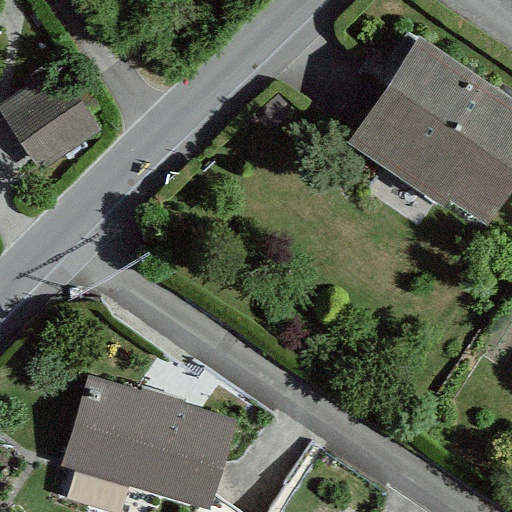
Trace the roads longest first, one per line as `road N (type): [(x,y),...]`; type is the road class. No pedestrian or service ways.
road 1 (residential): [(0,306),(162,142)]
road 2 (residential): [(162,142),(306,0)]
road 3 (residential): [(162,142),(64,0)]
